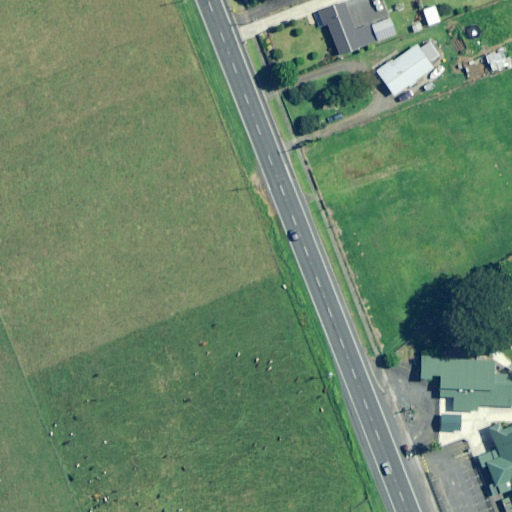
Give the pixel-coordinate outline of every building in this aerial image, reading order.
[(354,31),(344,4),(318,14),(323,27),(327,26),(339,57),(374,43),(367,26),(354,31)] [(440,23),(435,7),(423,12),(428,27),(440,23)] [(396,36),(390,20),(372,27),(378,43),(396,36)] [(433,69),(417,46),(377,74),(393,97),(433,69)] [(473,62),(467,50),(458,54),(463,66),(473,62)] [(398,164),(390,141),(337,159),(345,182),(398,164)] [(455,163),(450,154),(431,163),(441,182),(460,172),(455,163)] [(449,346),(378,344),(377,369),(388,370),(387,394),(407,395),(474,397),(475,363),(449,362),(449,346)] [(511,398),(511,364),(496,371),(507,401),(511,398)] [(505,475),(477,405),(446,417),(455,441),(438,448),(450,479),(466,473),(471,488),(505,475)] [(507,511),(499,486),(479,492),(485,511),(507,511)]
